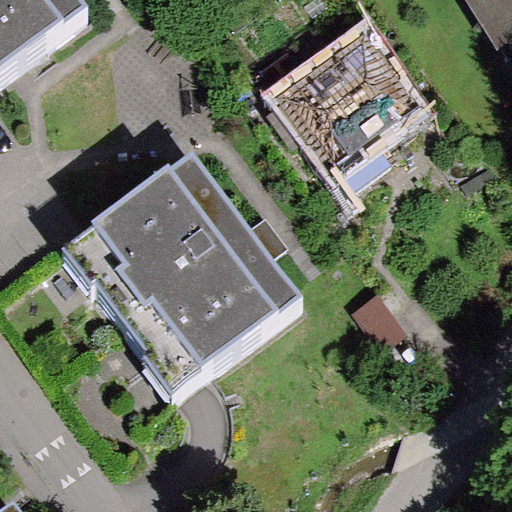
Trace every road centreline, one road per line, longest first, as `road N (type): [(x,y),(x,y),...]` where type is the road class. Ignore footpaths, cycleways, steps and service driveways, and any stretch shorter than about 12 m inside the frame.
road 1 (residential): [(397,511),(511,356)]
road 2 (residential): [(102,511),(0,386)]
